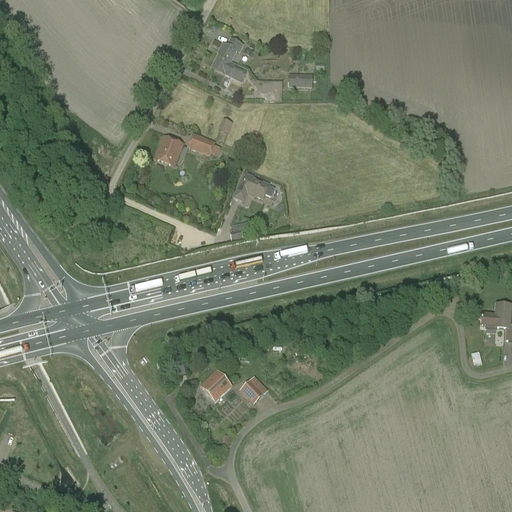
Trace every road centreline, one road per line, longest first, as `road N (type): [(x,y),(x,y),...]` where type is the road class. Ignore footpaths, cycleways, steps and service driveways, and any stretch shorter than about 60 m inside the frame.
road 1 (primary): [(511,213),(79,307)]
road 2 (primary): [(92,330),(511,234)]
road 3 (unclassified): [(228,473),(246,429),(327,387),(432,314),(459,324),(467,370),(511,368)]
road 4 (unclassified): [(108,192),(218,0)]
road 5 (tertiary): [(208,511),(183,459),(92,330)]
road 6 (tertiary): [(72,334),(195,511)]
road 7 (secondary): [(79,307),(0,191)]
